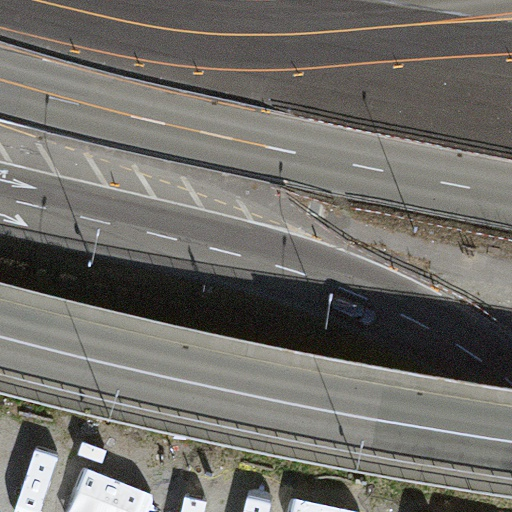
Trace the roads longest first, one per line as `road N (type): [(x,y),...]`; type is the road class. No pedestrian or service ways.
road 1 (primary): [(0,198),(344,289),(426,326),(511,382)]
road 2 (primary): [(0,84),(511,195)]
road 3 (secondary): [(0,335),(243,394),(511,443)]
